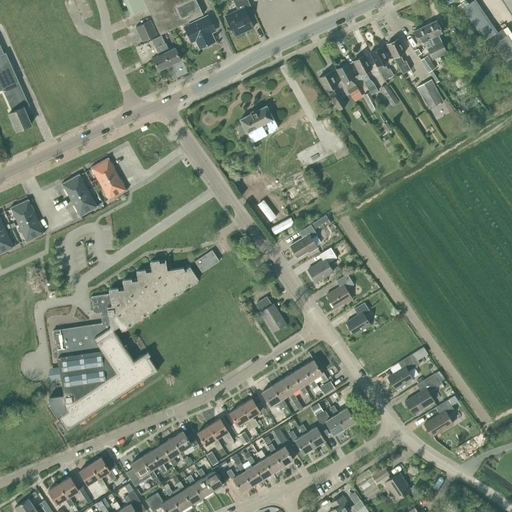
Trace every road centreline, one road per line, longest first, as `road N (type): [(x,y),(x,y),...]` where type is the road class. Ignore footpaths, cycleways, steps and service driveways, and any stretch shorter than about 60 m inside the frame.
road 1 (residential): [(0,483),(215,393),(320,325)]
road 2 (unclassified): [(320,325),(165,103)]
road 3 (primary): [(165,103),(379,0)]
road 4 (primary): [(0,178),(135,115)]
road 5 (unclassified): [(511,511),(395,428)]
road 6 (residential): [(283,496),(395,428)]
road 7 (unclassified): [(395,428),(320,325)]
